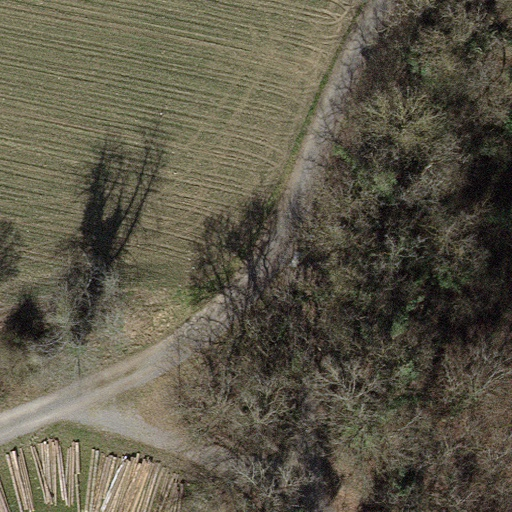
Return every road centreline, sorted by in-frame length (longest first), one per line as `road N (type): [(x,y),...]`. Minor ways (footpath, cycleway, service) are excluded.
road 1 (track): [(277,258),(219,331),(104,392),(0,432)]
road 2 (track): [(389,0),(277,258)]
road 3 (track): [(104,392),(240,412),(341,500)]
road 4 (track): [(346,511),(277,258)]
